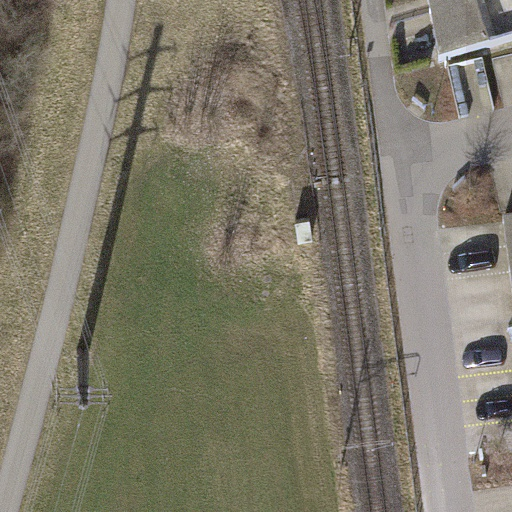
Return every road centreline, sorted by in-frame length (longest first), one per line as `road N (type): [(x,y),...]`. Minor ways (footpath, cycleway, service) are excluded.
road 1 (track): [(122,0),(115,61),(6,511)]
road 2 (residential): [(443,511),(396,161),(511,132)]
